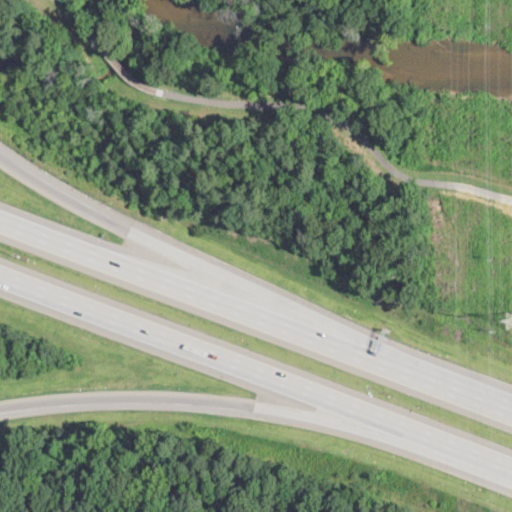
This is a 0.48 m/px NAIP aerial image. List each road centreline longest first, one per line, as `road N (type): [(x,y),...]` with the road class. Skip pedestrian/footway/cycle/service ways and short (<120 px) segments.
road 1 (motorway): [(511,404),(101,218),(0,155)]
road 2 (motorway): [(0,271),(511,468)]
road 3 (motorway): [(511,413),(0,217)]
road 4 (motorway): [(0,408),(109,396),(193,399),(269,410),(511,476)]
